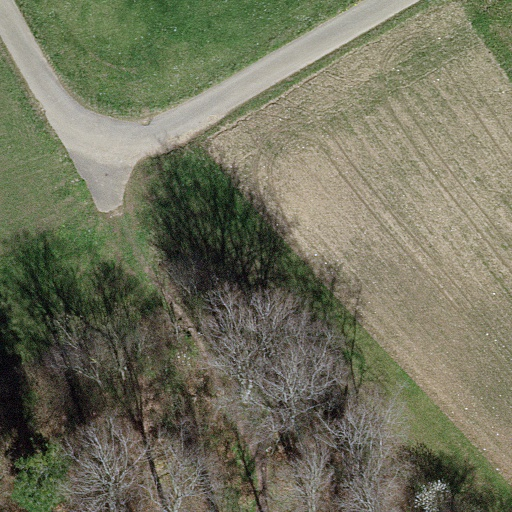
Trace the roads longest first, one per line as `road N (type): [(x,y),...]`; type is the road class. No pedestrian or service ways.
road 1 (track): [(91,165),(385,0)]
road 2 (track): [(4,0),(91,165)]
